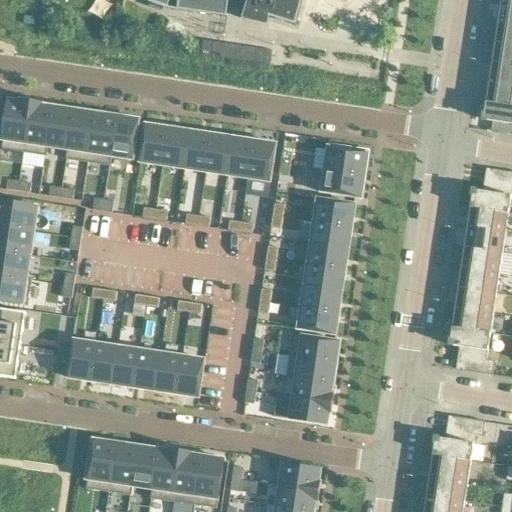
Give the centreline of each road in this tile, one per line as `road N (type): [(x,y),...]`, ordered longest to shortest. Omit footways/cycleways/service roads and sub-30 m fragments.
road 1 (residential): [(0,63),(441,128)]
road 2 (residential): [(0,402),(391,465)]
road 3 (residential): [(403,385),(438,143)]
road 4 (residential): [(441,128),(460,0)]
